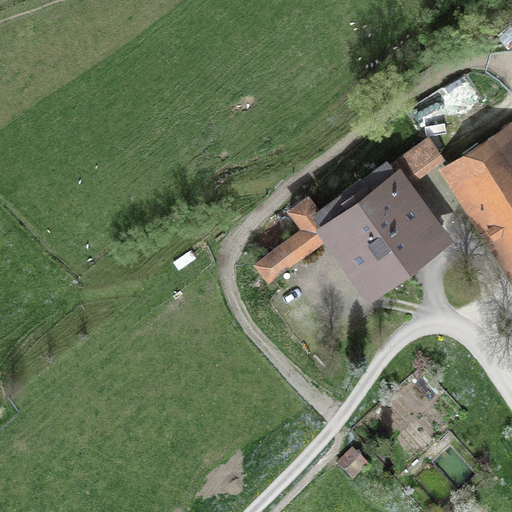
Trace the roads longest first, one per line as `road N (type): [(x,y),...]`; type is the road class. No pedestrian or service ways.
road 1 (track): [(251,511),(339,419),(248,325),(227,276),(232,248),(308,172),(411,94),(467,65),(511,60)]
road 2 (unclassified): [(339,419),(396,342),(430,325),(465,333),(511,396)]
